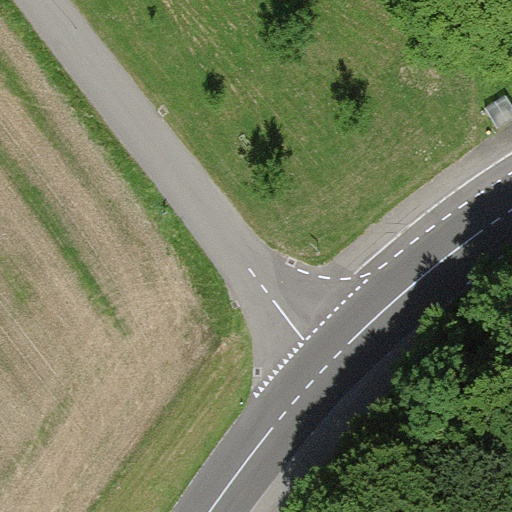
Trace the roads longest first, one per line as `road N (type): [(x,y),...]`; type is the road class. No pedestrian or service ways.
road 1 (unclassified): [(324,369),(38,0)]
road 2 (tertiary): [(511,212),(324,369)]
road 3 (tertiary): [(324,369),(213,511)]
